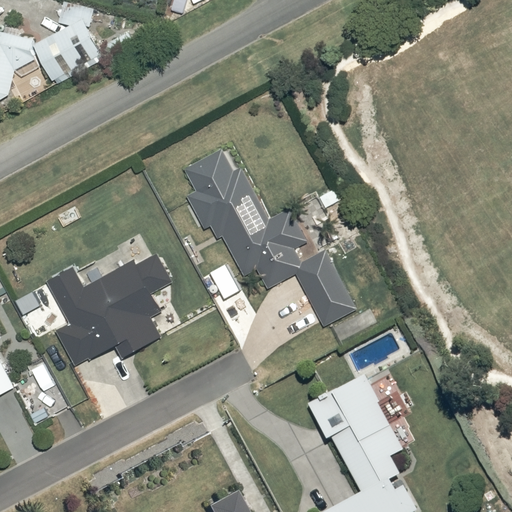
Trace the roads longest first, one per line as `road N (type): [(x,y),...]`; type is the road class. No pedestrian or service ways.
road 1 (residential): [(297,0),(0,160)]
road 2 (residential): [(0,496),(233,370)]
